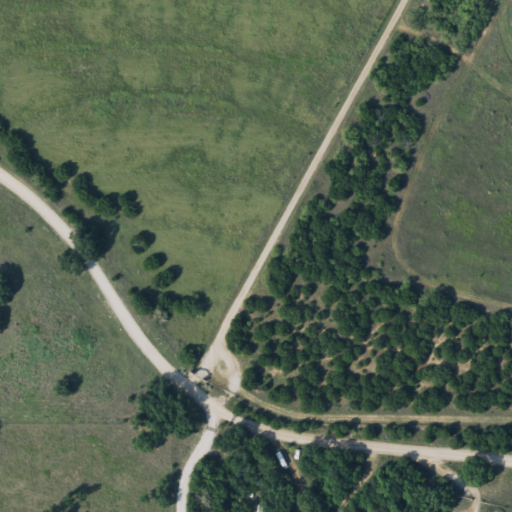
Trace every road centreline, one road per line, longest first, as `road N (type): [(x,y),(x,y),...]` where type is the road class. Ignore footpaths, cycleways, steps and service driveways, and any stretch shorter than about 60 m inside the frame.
road 1 (residential): [(0,170),(90,258),(169,365),(231,414),(297,436),(511,462)]
road 2 (residential): [(0,49),(94,41),(192,46),(511,130)]
